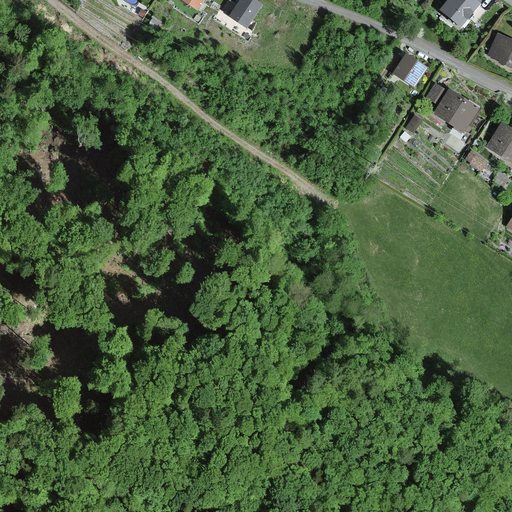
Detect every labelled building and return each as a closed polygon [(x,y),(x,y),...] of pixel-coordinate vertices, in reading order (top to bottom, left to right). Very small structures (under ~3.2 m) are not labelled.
[(205,0),(179,0),(198,12),(205,0)] [(259,8),(246,0),(227,0),(221,10),(230,16),(229,17),(246,28),(259,8)] [(487,12),(472,0),(447,0),(438,12),(460,29),(471,16),(479,23),(487,12)] [(152,16),(148,23),(156,28),(160,21),(152,16)] [(511,42),(496,36),(485,59),(511,71),(511,42)] [(403,56),(392,74),(414,88),(425,70),(403,56)] [(446,92),(434,85),(425,99),(437,106),(446,92)] [(478,109),(447,90),(446,92),(437,106),(432,114),(463,134),(478,109)] [(372,110),(369,117),(385,127),(389,121),(372,110)] [(421,122),(413,116),(405,129),(413,134),(421,122)] [(511,131),(500,124),(485,148),(511,165),(511,131)] [(471,151),(464,160),(480,172),(487,163),(471,151)] [(498,172),(492,181),(499,186),(505,177),(498,172)]
